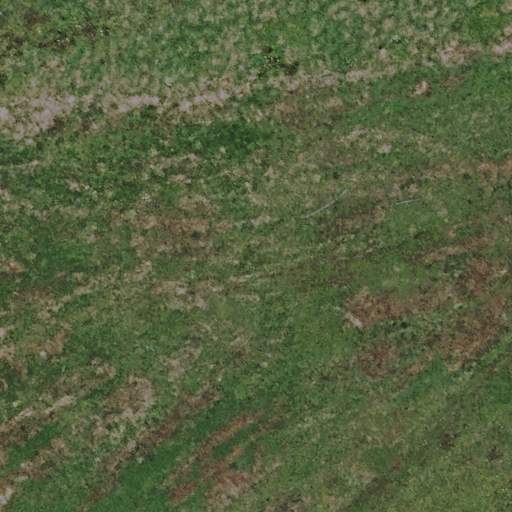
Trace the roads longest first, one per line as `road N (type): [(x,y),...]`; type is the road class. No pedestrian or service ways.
road 1 (unknown): [(0,397),(206,458),(511,452)]
road 2 (unknown): [(44,0),(0,203)]
